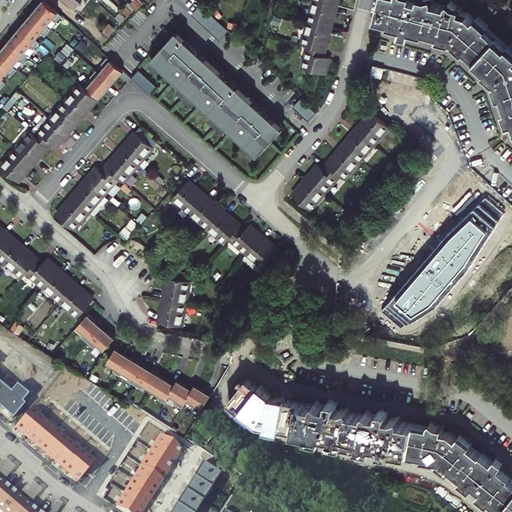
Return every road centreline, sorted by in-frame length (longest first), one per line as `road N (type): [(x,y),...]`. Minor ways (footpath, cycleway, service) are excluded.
road 1 (residential): [(31,210),(96,269),(126,319),(146,335),(237,352),(294,342)]
road 2 (residential): [(257,202),(152,109),(129,101),(31,210)]
road 3 (residential): [(294,342),(314,364),(466,394),(511,429)]
road 4 (residential): [(352,52),(449,83),(469,106),(488,156),(511,177)]
road 5 (residential): [(257,202),(330,115),(352,52)]
road 6 (residential): [(294,342),(290,322),(307,271),(305,251),(257,202)]
road 7 (residential): [(0,438),(96,511)]
